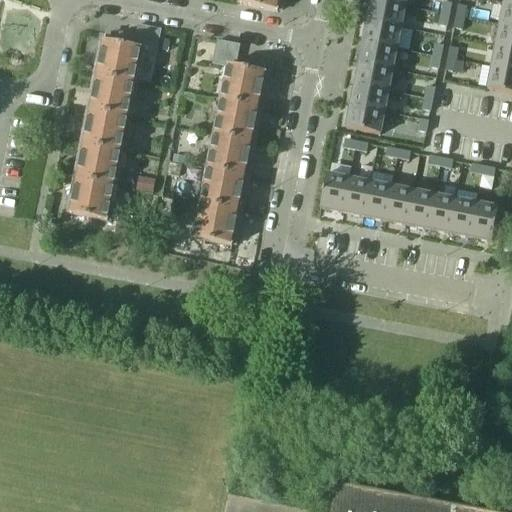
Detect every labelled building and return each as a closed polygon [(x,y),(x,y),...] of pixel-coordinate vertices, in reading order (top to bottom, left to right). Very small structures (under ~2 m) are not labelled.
[(241,0),(240,7),(277,14),(279,0),(241,0)] [(371,0),(371,2),(405,9),(406,0),(371,0)] [(371,2),(367,23),(401,30),(405,9),(371,2)] [(443,4),(441,16),(448,17),(451,5),(443,4)] [(511,6),(504,5),(499,27),(511,29),(511,6)] [(458,7),(456,19),(464,20),(466,8),(458,7)] [(441,16),(438,28),(446,29),(448,17),(441,16)] [(456,19),(453,30),(461,32),(464,20),(456,19)] [(367,23),(363,44),(397,51),(401,30),(367,23)] [(156,55),(161,32),(138,27),(133,50),(140,51),(140,52),(156,55)] [(511,29),(499,27),(495,48),(511,51),(511,29)] [(235,70),(240,47),(216,43),(214,53),(212,63),(212,66),(228,69),(228,68),(235,70)] [(104,44),(97,79),(70,216),(107,223),(140,52),(140,51),(133,50),(104,44)] [(363,44),(358,66),(392,72),(397,51),(363,44)] [(435,46),(432,58),(440,60),(442,48),(435,46)] [(511,51),(495,48),(491,70),(511,73),(511,51)] [(450,49),(448,61),(455,63),(458,51),(450,49)] [(432,58),(430,70),(438,71),(440,60),(432,58)] [(448,61),(445,73),(453,74),(455,63),(448,61)] [(358,66),(354,87),(388,93),(392,72),(358,66)] [(250,73),(235,70),(228,68),(228,69),(195,241),(231,248),(265,75),(264,75),(265,71),(251,67),(250,73)] [(511,73),(491,70),(487,92),(511,96),(511,73)] [(354,87),(350,108),(384,114),(388,93),(354,87)] [(427,89),(424,100),(432,102),(434,90),(427,89)] [(424,100),(422,112),(430,114),(432,102),(424,100)] [(350,108),(346,130),(380,137),(384,114),(350,108)] [(420,121),(418,133),(425,135),(428,123),(420,121)] [(344,142),(343,150),(354,152),(356,144),(344,142)] [(356,144),(354,152),(366,155),(368,147),(356,144)] [(387,150),(385,158),(397,160),(398,153),(387,150)] [(398,153),(397,160),(409,163),(410,155),(398,153)] [(429,159),(428,166),(439,169),(441,161),(429,159)] [(441,161),(439,169),(451,171),(453,163),(441,161)] [(471,167),(470,175),(482,177),(483,169),(471,167)] [(483,169),(482,177),(493,179),(495,172),(483,169)] [(326,177),(320,211),(342,215),(349,181),(326,177)] [(349,181),(342,215),(363,219),(370,185),(349,181)] [(370,185),(363,219),(384,224),(391,189),(370,185)] [(391,189),(384,224),(406,228),(412,194),(391,189)] [(412,194),(406,228),(427,232),(434,198),(412,194)] [(434,198),(427,232),(448,236),(455,202),(434,198)] [(455,202),(448,236),(469,240),(476,206),(455,202)] [(476,206),(469,240),(491,244),(498,210),(476,206)] [(330,511),(474,511),(336,486),(330,511)]
